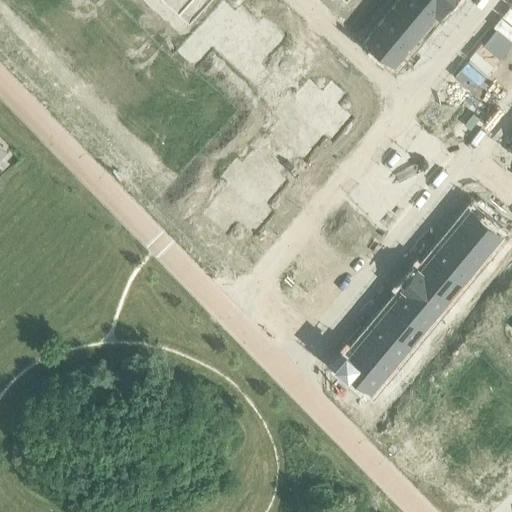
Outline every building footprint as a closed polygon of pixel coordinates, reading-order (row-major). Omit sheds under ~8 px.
[(69,0),(46,0),(26,21),(38,34),(35,36),(56,58),(93,22),(72,0),(71,2),(69,0)] [(172,0),(184,10),(177,17),(188,28),(211,3),(207,0),(172,0)] [(428,0),(396,0),(396,1),(424,24),(438,8),(428,0)] [(428,0),(438,8),(440,9),(447,0),(428,0)] [(396,1),(382,17),(411,41),(424,24),(396,1)] [(223,7),(181,52),(194,64),(214,43),(229,57),(262,21),(262,20),(256,27),(240,12),(234,18),(223,7)] [(382,17),(366,37),(394,61),(411,41),(382,17)] [(262,21),(229,57),(230,58),(232,56),(248,71),(245,75),(256,85),(265,75),(255,65),(281,38),(262,21)] [(295,106),(294,106),(331,138),(347,119),(333,107),(342,96),(331,88),(323,98),(312,89),(297,107),(295,106)] [(294,106),(273,132),(304,158),(325,133),(331,138),(294,106)] [(155,136),(144,147),(166,170),(189,147),(168,126),(173,121),(162,109),(144,126),(155,136)] [(237,113),(232,119),(241,127),(246,121),(237,113)] [(232,119),(227,125),(236,133),(241,127),(232,119)] [(200,157),(195,163),(204,171),(209,164),(200,157)] [(252,157),(231,182),(268,214),(269,213),(262,208),(283,183),(252,157)] [(221,207),(210,219),(225,231),(236,219),(252,233),(268,214),(231,182),(230,183),(232,185),(217,203),(221,207)] [(472,209),(458,225),(486,248),(499,232),(472,209)] [(458,225),(445,240),(473,263),(486,248),(458,225)] [(445,240),(433,256),(460,279),(473,263),(445,240)] [(417,267),(416,268),(447,294),(460,279),(433,256),(420,270),(417,267)] [(416,268),(403,283),(435,309),(447,294),(416,268)] [(406,287),(394,302),(422,325),(435,309),(403,283),(403,284),(406,287)] [(498,299),(493,306),(502,313),(507,307),(498,299)] [(394,302),(381,317),(409,340),(422,325),(394,302)] [(493,306),(487,312),(497,319),(502,313),(493,306)] [(381,317),(369,332),(396,355),(409,340),(381,317)] [(472,330),(467,336),(476,344),(481,338),(472,330)] [(369,332),(356,348),(383,371),(396,355),(369,332)] [(467,336),(462,342),(471,350),(476,344),(467,336)] [(346,352),(338,361),(348,369),(370,387),(383,371),(356,348),(350,355),(346,352)] [(446,361),(441,367),(451,375),(456,369),(446,361)] [(441,367),(436,373),(445,381),(451,375),(441,367)] [(426,396),(421,402),(430,410),(436,404),(426,396)] [(421,402),(416,409),(425,416),(430,410),(421,402)]
